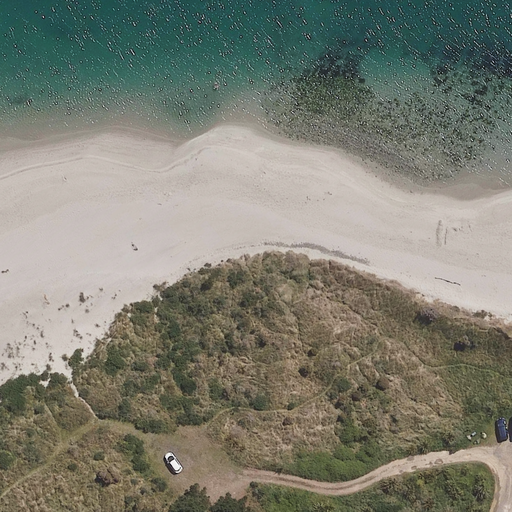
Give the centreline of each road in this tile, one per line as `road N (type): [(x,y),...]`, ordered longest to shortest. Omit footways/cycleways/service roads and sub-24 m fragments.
road 1 (track): [(409,511),(248,481),(192,457)]
road 2 (track): [(327,496),(389,469),(456,453),(511,458)]
